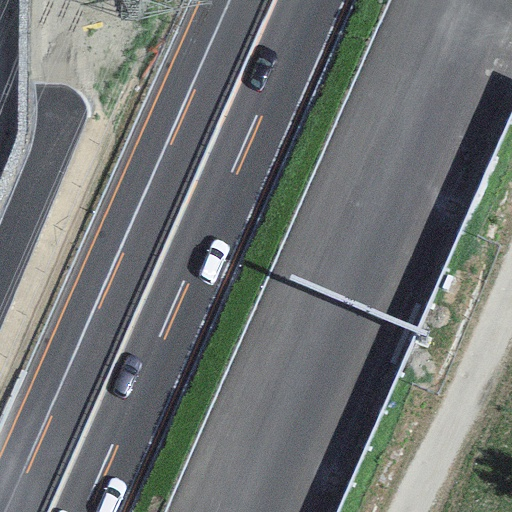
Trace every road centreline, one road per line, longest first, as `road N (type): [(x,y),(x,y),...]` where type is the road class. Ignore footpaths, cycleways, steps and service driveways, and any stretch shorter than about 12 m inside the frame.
road 1 (motorway): [(286,0),(61,511)]
road 2 (motorway): [(230,511),(455,0)]
road 3 (track): [(511,291),(411,511)]
